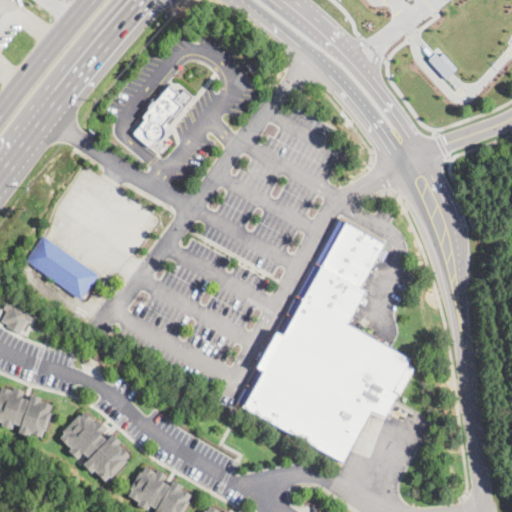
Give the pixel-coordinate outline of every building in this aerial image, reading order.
[(180,94),(184,89),(193,97),(175,117),(173,115),(167,122),(170,125),(153,144),(137,129),(145,119),(143,117),(171,85),(180,94)] [(385,419),(370,414),(343,461),(238,403),(340,219),(385,244),(360,287),(366,290),(348,323),(411,359),(408,364),(415,367),(385,419)] [(82,299),(26,260),(43,236),(99,275),(82,299)] [(32,322),(27,319),(20,333),(6,325),(8,323),(1,320),(7,309),(4,308),(9,297),(37,312),(32,322)] [(0,391),(2,385),(14,389),(15,386),(25,390),(23,397),(30,399),(32,394),(43,397),(42,400),(53,404),(51,411),(52,411),(47,429),(45,428),(42,436),(32,432),(32,431),(31,431),(30,435),(19,431),(22,424),(14,422),(12,427),(2,424),(3,421),(0,420),(0,391)] [(86,410),(96,420),(99,417),(108,426),(102,433),(107,438),(113,432),(122,440),(119,443),(122,446),(123,445),(131,453),(126,458),(128,460),(112,476),(110,475),(105,480),(95,469),(92,472),(83,463),(89,457),(84,452),(78,458),(69,450),(72,447),(61,436),(66,432),(64,431),(80,414),(82,415),(86,410)] [(156,470),(155,472),(156,472),(158,469),(168,474),(164,480),(170,484),(173,479),(184,485),(182,488),(193,494),(189,499),(191,500),(183,511),(155,511),(158,508),(150,504),(148,509),(139,504),(140,501),(129,495),(133,488),(131,487),(141,470),(142,471),(146,465),(156,470)]
